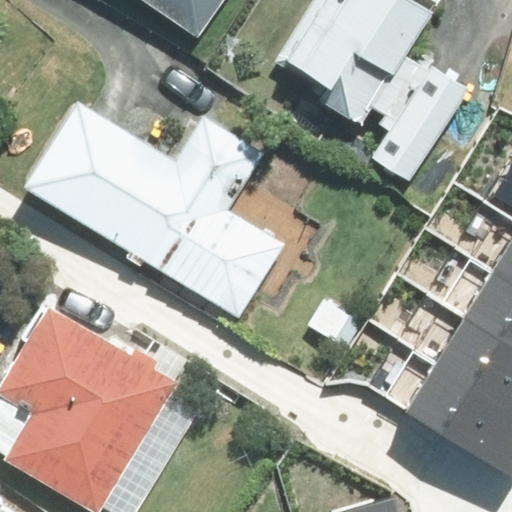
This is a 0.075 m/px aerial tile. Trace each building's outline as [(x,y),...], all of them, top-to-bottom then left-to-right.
[(228,0),(161,0),(206,32),(228,0)] [(334,86),(379,113),(367,133),(424,167),(478,78),(421,44),(447,0),(325,0),(301,41),(345,67),(334,86)] [(188,144),(96,79),(35,167),(242,311),(294,237),(235,196),(274,139),(219,100),(188,144)] [(192,362),(64,287),(10,379),(38,396),(7,449),(106,507),(192,362)] [(511,511),(511,385),(446,397),(465,511),(511,511)] [(0,511),(50,511),(0,480),(0,511)]
